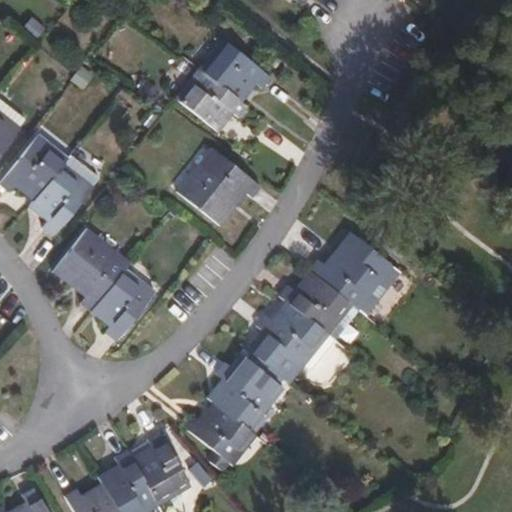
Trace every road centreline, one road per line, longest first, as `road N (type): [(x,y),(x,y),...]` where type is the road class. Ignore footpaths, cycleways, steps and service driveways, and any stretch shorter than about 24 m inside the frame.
road 1 (residential): [(75,402),(172,354),(267,243),(330,139),(363,11)]
road 2 (residential): [(0,253),(65,364),(75,402)]
